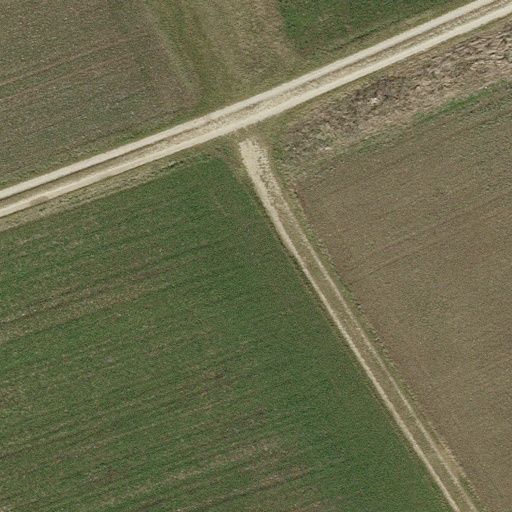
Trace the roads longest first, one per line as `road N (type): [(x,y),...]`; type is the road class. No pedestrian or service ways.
road 1 (track): [(0,201),(236,116),(511,0)]
road 2 (track): [(470,511),(264,176),(236,116)]
road 3 (track): [(176,0),(236,116)]
